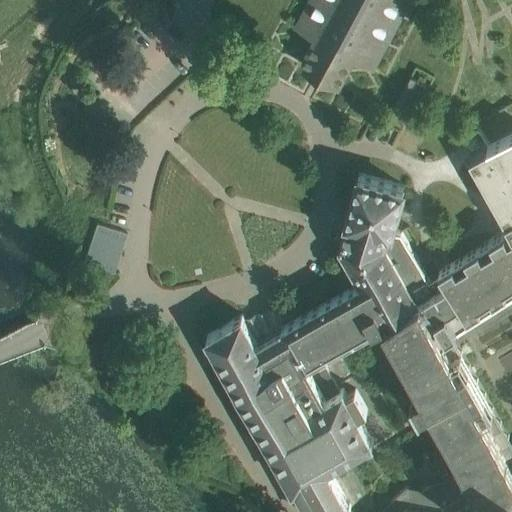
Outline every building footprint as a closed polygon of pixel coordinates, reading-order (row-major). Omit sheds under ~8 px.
[(309,0),(296,26),(317,37),(304,63),(339,81),(352,56),(374,68),(409,0),(309,0)] [(411,74),(391,112),(407,120),(426,82),(411,74)] [(102,89),(84,109),(101,124),(119,104),(102,89)] [(511,511),(511,438),(452,330),(511,291),(511,131),(490,143),(471,154),(473,157),(494,194),(511,226),(511,235),(510,237),(505,230),(496,236),(450,267),(430,280),(419,260),(415,253),(402,230),(393,229),(396,219),(397,214),(405,185),(360,173),(348,218),(350,218),(343,245),(363,280),(283,326),(275,330),(266,335),(258,340),(255,333),(245,317),(245,316),(243,313),(208,333),(294,484),(298,483),(314,511),(339,511),(342,511),(343,511),(511,511)] [(128,231),(97,221),(84,261),(114,272),(128,231)]
